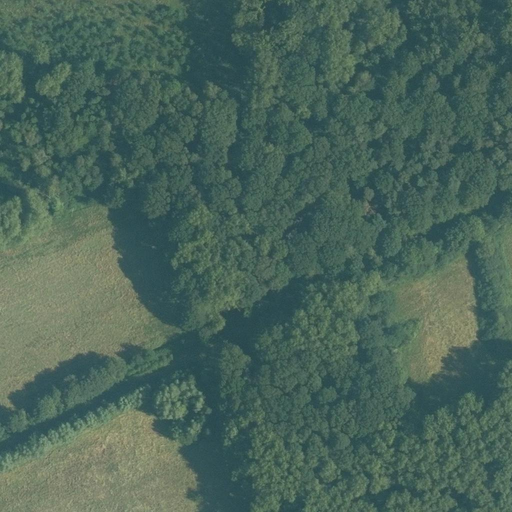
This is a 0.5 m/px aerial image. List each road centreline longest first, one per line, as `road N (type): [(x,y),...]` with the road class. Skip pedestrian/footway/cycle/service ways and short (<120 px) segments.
road 1 (track): [(511,202),(0,449)]
road 2 (track): [(0,71),(511,125)]
road 3 (track): [(511,406),(310,511)]
